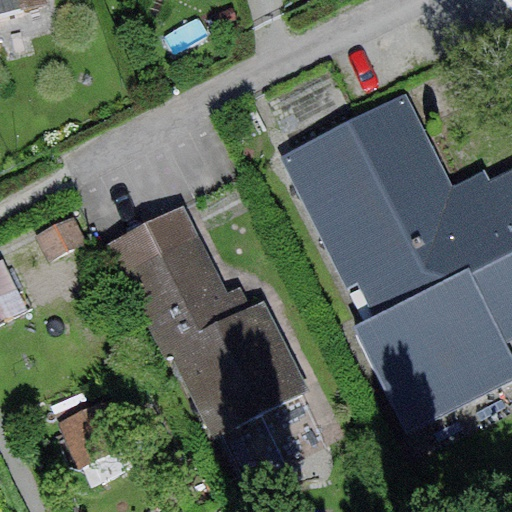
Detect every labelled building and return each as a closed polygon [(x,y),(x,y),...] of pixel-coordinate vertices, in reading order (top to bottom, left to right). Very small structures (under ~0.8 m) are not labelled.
[(407,105),(287,166),(302,196),(312,190),(382,326),(360,337),(396,405),(505,350),(499,339),(511,331),(511,194),(444,229),(435,210),(444,205),(411,140),(421,134),(407,105)] [(72,227),(42,244),(55,266),(85,249),(72,227)] [(194,247),(142,274),(154,298),(144,303),(174,361),(179,359),(221,441),(305,398),(261,315),(236,328),(194,247)] [(0,270),(0,305),(15,298),(0,270)] [(104,414),(67,433),(77,451),(94,443),(104,463),(123,453),(104,414)]
